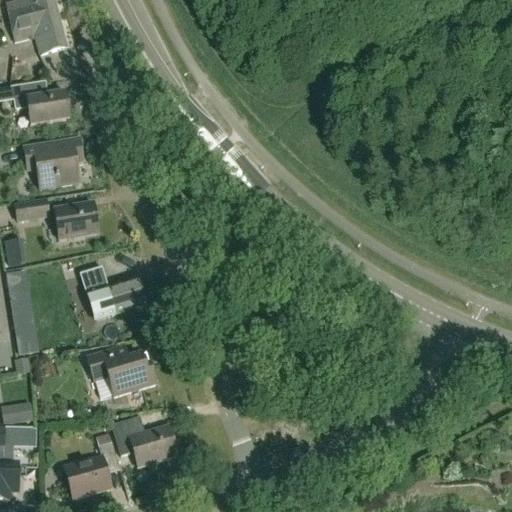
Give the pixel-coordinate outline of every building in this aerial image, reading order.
[(51,0),(31,0),(5,7),(10,31),(23,27),(24,31),(39,27),(39,28),(58,23),(51,0)] [(65,51),(58,23),(39,28),(39,27),(24,31),(23,27),(10,31),(14,45),(31,41),(34,40),(39,58),(65,51)] [(29,49),(10,50),(10,68),(30,67),(29,49)] [(37,86),(31,87),(11,90),(14,113),(27,111),(30,128),(31,128),(68,122),(64,96),(39,100),(37,86)] [(74,166),(81,165),(78,142),(31,150),(23,151),(25,166),(31,165),(34,164),(39,193),(78,187),(74,166)] [(48,219),(46,204),(31,206),(14,209),(17,225),(31,222),(48,219)] [(58,243),(97,237),(92,207),(53,213),(58,243)] [(79,287),(80,290),(76,292),(78,300),(82,299),(88,317),(111,309),(113,317),(144,308),(136,282),(102,293),(98,281),(79,287)] [(124,350),(87,360),(93,384),(107,381),(113,401),(155,389),(146,358),(127,363),(124,350)] [(139,420),(116,427),(110,429),(120,460),(125,459),(133,456),(138,472),(176,461),(167,429),(144,436),(139,420)] [(2,467),(2,453),(3,453),(3,429),(0,429),(0,511),(9,511),(9,495),(16,495),(16,467),(2,467)] [(111,447),(108,437),(95,440),(98,450),(97,450),(100,460),(62,471),(72,504),(111,493),(106,477),(119,473),(111,447)]
